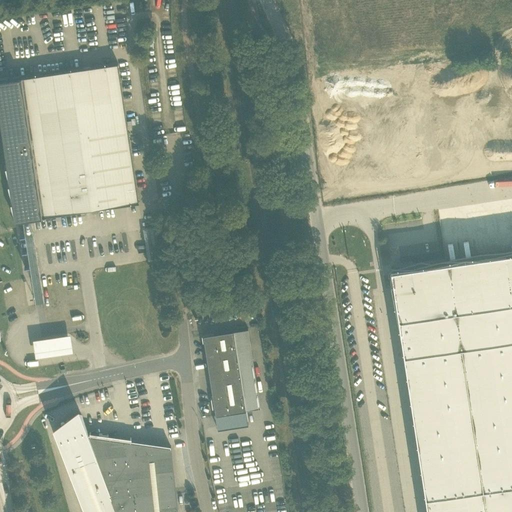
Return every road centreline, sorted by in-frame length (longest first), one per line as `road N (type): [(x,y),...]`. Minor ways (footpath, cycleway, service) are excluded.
road 1 (unclassified): [(273,0),(290,35),(358,511)]
road 2 (track): [(310,200),(511,164)]
road 3 (unclassified): [(185,359),(9,398)]
road 4 (unclassified): [(207,511),(185,359)]
